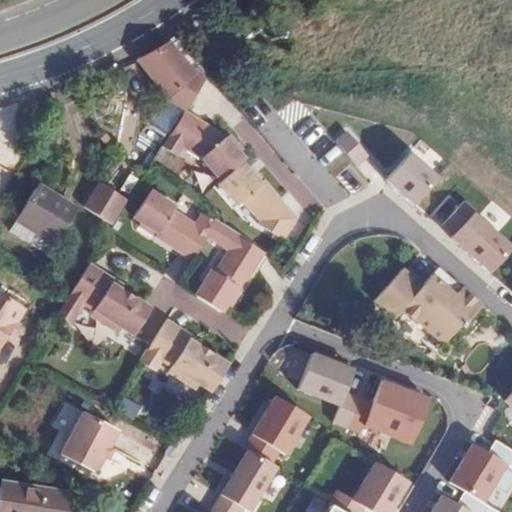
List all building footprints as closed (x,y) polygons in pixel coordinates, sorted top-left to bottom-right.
[(168,42),(137,60),(168,100),(196,77),(168,42)] [(343,93),(345,123),(381,122),(381,146),(415,145),(413,90),(343,93)] [(196,123),(183,116),(163,148),(176,157),(182,147),(202,159),(220,180),(217,183),(237,205),(242,200),(262,221),(259,225),(283,239),(296,219),(263,182),(260,185),(241,164),(244,161),(225,138),(197,122),(196,123)] [(335,143),(355,167),(367,157),(346,133),(335,143)] [(436,179),(408,154),(384,181),(412,206),(436,179)] [(130,197),(102,179),(87,203),(115,221),(130,197)] [(37,185),(34,190),(58,205),(60,200),(37,185)] [(58,205),(34,190),(14,222),(34,234),(54,246),(76,210),(60,200),(58,205)] [(150,191),(134,217),(158,232),(155,235),(181,252),(182,250),(195,258),(208,237),(232,252),(217,275),(211,271),(196,296),(222,312),(236,289),(240,291),(256,265),(254,264),(262,252),(203,214),(195,227),(172,213),(176,207),(150,191)] [(489,274),(511,249),(473,214),(474,213),(462,202),(441,226),(453,236),(450,239),(489,274)] [(14,222),(9,232),(28,244),(34,234),(14,222)] [(511,274),(499,264),(492,273),(511,289),(511,274)] [(437,268),(430,275),(454,296),(460,288),(437,268)] [(86,270),(58,314),(71,323),(84,303),(94,309),(91,314),(119,332),(122,327),(134,334),(151,309),(99,276),(98,278),(86,270)] [(463,328),(481,306),(460,288),(454,296),(430,275),(421,287),(401,270),(374,301),(394,319),(401,311),(416,325),(417,323),(443,346),(460,326),(463,328)] [(0,289),(0,350),(27,307),(0,289)] [(211,392),(228,366),(176,334),(175,336),(162,328),(140,363),(154,372),(161,360),(171,367),(168,372),(196,390),(199,385),(211,392)] [(353,370),(311,354),(297,390),(339,407),(332,424),(346,429),(358,399),(344,394),(353,370)] [(372,405),(358,399),(346,429),(360,435),(363,427),(409,445),(427,400),(381,381),(372,405)] [(274,397),(243,449),(271,465),(278,452),(284,456),(308,417),(274,397)] [(485,406),(477,423),(491,430),(500,413),(485,406)] [(82,414),(60,455),(94,474),(103,457),(107,448),(116,432),(82,414)] [(221,433),(202,461),(221,474),(240,446),(221,433)] [(511,452),(494,441),(486,454),(471,445),(448,483),(463,492),(482,504),(505,465),(511,469),(511,452)] [(112,451),(107,448),(103,457),(107,460),(112,451)] [(275,468),(247,451),(209,511),(240,511),(243,508),(249,511),(275,468)] [(336,492),(328,505),(330,506),(339,511),(361,511),(363,509),(367,511),(390,511),(408,484),(376,464),(354,502),(336,492)] [(0,482),(0,483),(0,511),(65,511),(68,493),(0,482)] [(495,511),(482,504),(463,492),(455,505),(440,496),(430,511),(495,511)]
